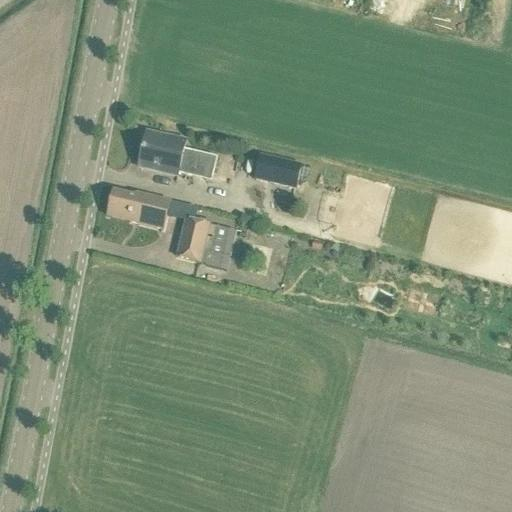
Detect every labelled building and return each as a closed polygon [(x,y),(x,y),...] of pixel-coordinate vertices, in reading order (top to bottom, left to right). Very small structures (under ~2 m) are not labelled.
[(179,177),(212,185),(218,161),(185,153),(187,145),(163,139),(163,140),(147,136),(140,163),(145,165),(144,171),(178,180),(179,177)] [(296,192),(302,168),(261,159),(255,183),(296,192)] [(198,212),(136,197),(136,199),(114,194),(108,219),(164,233),(166,223),(186,228),(187,222),(195,225),(198,212)] [(195,225),(187,222),(186,228),(178,260),(201,265),(210,228),(195,225)] [(227,272),(237,234),(218,229),(208,267),(227,272)] [(321,246),(313,244),(312,251),(320,253),(321,246)]
